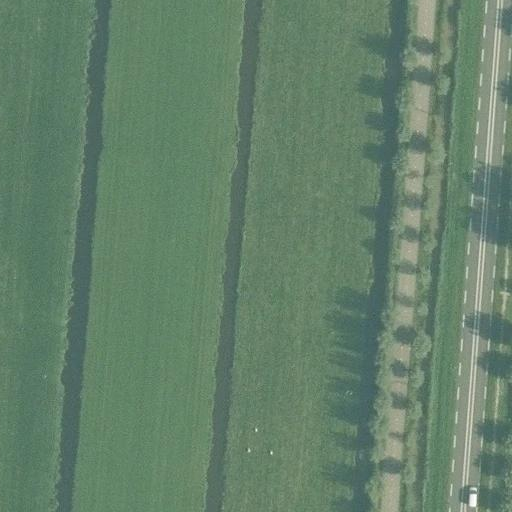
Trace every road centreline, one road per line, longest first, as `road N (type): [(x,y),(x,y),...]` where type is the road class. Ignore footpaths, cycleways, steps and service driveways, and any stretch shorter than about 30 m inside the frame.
road 1 (unclassified): [(389,511),(429,0)]
road 2 (secondary): [(462,511),(495,0)]
